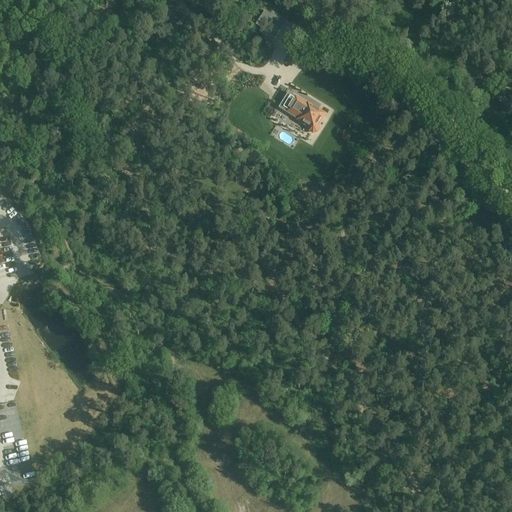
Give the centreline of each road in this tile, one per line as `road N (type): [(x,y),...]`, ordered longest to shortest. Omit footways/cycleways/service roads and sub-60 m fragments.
road 1 (track): [(511,198),(432,109),(359,60),(324,55),(286,71),(273,87)]
road 2 (track): [(511,388),(409,511)]
